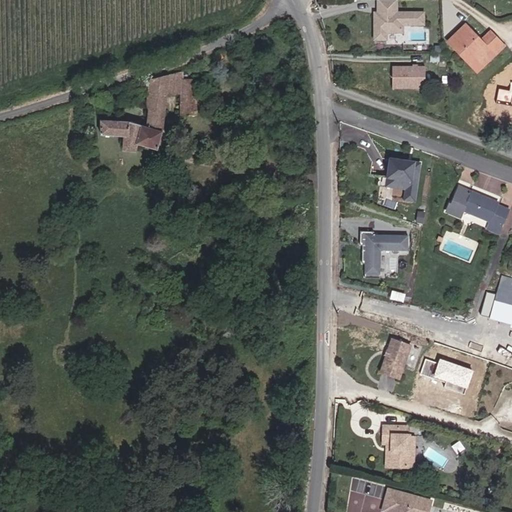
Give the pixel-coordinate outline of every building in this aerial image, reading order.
[(407,24),(427,24),(427,10),(400,9),(400,0),(376,0),(376,40),(390,40),(391,32),(407,32),(407,24)] [(447,38),(470,64),(488,48),(490,50),(494,55),(503,47),(492,35),(482,43),(479,39),(465,23),(447,38)] [(425,25),(407,25),(407,33),(392,33),(392,40),(425,40),(425,25)] [(489,31),(479,39),(482,43),(492,35),(489,31)] [(476,71),(494,55),(490,50),(488,48),(470,64),(476,71)] [(420,89),(421,67),(388,67),(387,88),(420,89)] [(183,73),(168,77),(166,92),(180,92),(180,80),(183,80),(183,73)] [(165,105),(166,92),(168,77),(150,80),(148,103),(150,104),(165,105)] [(180,80),(180,92),(180,116),(195,117),(195,111),(196,97),(192,97),(193,80),(183,80),(180,80)] [(164,112),(165,105),(150,104),(149,111),(164,112)] [(164,112),(149,111),(148,128),(133,124),(101,123),(101,136),(123,137),(122,150),(136,151),(136,143),(141,144),(156,150),(163,131),(164,112)] [(414,204),(419,166),(390,162),(387,180),(397,182),(396,190),(406,192),(404,202),(414,204)] [(396,190),(397,182),(387,180),(386,189),(396,190)] [(493,204),(453,185),(445,203),(443,201),(439,208),(453,215),(456,209),(485,222),(482,228),(493,233),(503,212),(492,207),(493,204)] [(408,250),(408,235),(373,235),(373,232),(360,232),(360,245),(362,245),(362,264),(365,264),(365,274),(380,274),(379,250),(408,250)] [(511,282),(503,279),(494,303),(511,309),(511,282)] [(410,345),(391,339),(380,373),(399,379),(410,345)] [(463,397),(472,373),(440,361),(439,365),(426,360),(420,375),(445,384),(443,389),(463,397)] [(407,431),(383,429),(383,436),(391,437),(390,454),(388,454),(387,470),(405,471),(406,457),(407,457),(409,441),(409,439),(406,439),(407,431)] [(386,446),(383,469),(387,470),(388,454),(390,454),(391,437),(383,436),(382,446),(386,446)] [(411,472),(414,441),(409,441),(407,457),(406,457),(405,471),(411,472)] [(431,511),(434,503),(391,491),(388,502),(395,504),(393,511),(417,511),(418,511),(423,511),(431,511)] [(388,502),(384,511),(393,511),(395,504),(388,502)]
